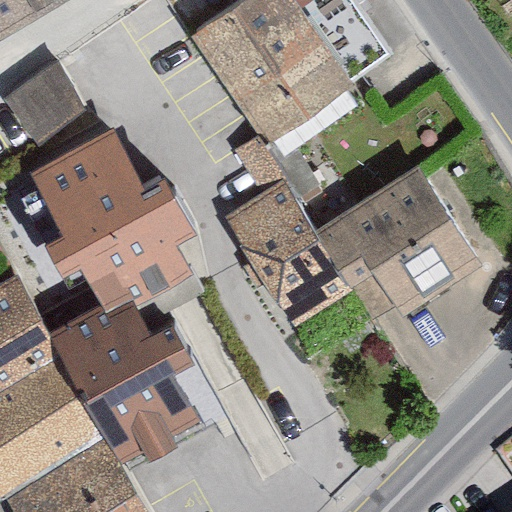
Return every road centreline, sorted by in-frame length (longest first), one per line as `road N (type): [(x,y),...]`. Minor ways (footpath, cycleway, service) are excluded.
road 1 (unknown): [(376,509),(211,215)]
road 2 (tertiary): [(511,366),(373,511)]
road 3 (tertiary): [(511,102),(441,0)]
